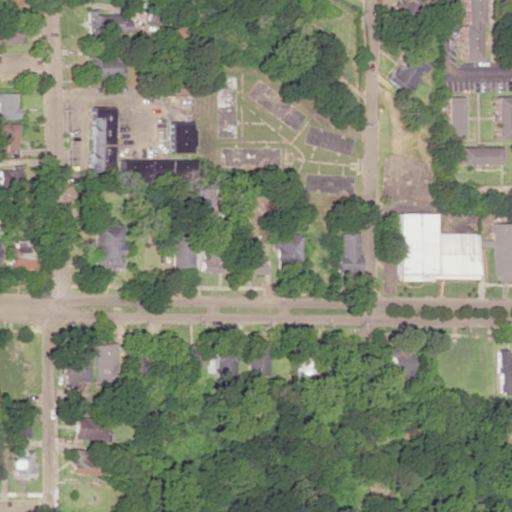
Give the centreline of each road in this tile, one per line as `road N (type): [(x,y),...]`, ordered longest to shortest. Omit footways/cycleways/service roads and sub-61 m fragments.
road 1 (residential): [(49,0),(58,310),(50,511)]
road 2 (residential): [(367,0),(373,511)]
road 3 (residential): [(511,314),(0,309)]
